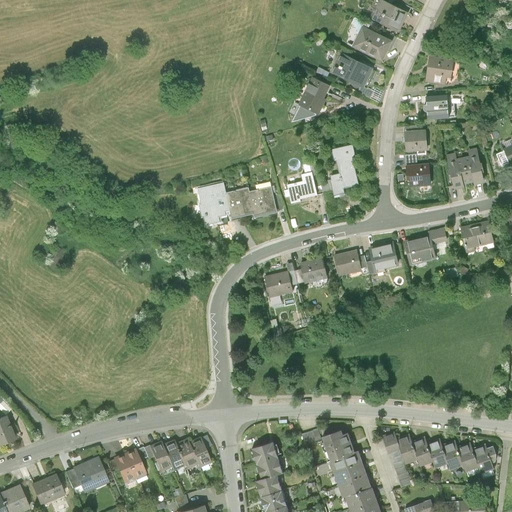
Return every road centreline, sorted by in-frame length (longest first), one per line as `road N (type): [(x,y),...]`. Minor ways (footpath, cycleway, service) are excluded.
road 1 (residential): [(222,414),(221,314),(240,266),(383,221)]
road 2 (residential): [(383,221),(391,116),(437,0)]
road 3 (residential): [(60,444),(222,414)]
road 4 (residential): [(359,410),(511,425)]
road 5 (residential): [(222,414),(359,410)]
road 6 (residential): [(383,221),(511,198)]
